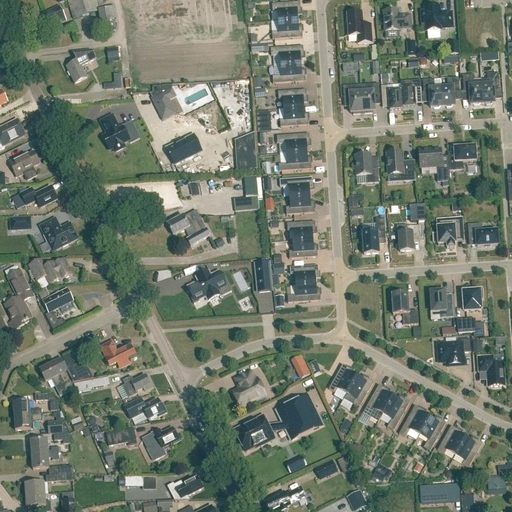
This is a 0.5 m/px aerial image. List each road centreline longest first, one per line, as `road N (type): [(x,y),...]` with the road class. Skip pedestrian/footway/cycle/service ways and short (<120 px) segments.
road 1 (tertiary): [(138,299),(0,22)]
road 2 (residential): [(511,143),(505,123),(329,135)]
road 3 (residential): [(511,428),(343,339)]
road 4 (residential): [(511,268),(339,277)]
road 5 (residential): [(180,377),(257,342),(343,339)]
road 6 (unclassified): [(0,389),(8,368),(138,299)]
road 7 (tertiary): [(247,511),(180,377)]
road 8 (residential): [(329,135),(339,277)]
road 9 (residential): [(319,0),(329,135)]
